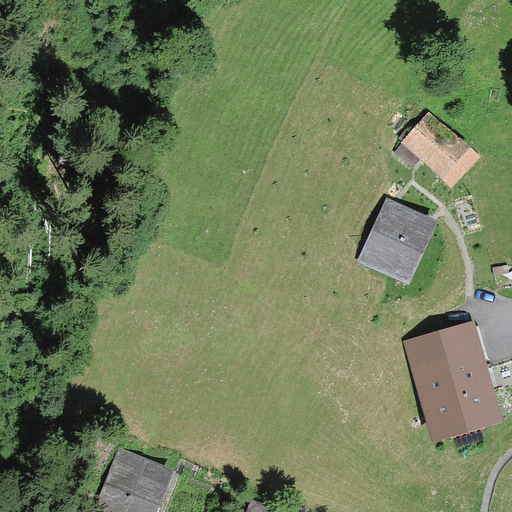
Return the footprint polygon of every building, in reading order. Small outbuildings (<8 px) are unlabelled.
[(413,124),(465,168),(474,158),(464,150),(469,144),(427,108),(413,124)] [(398,137),(401,139),(399,141),(401,143),(393,152),(410,167),(418,157),(451,185),(465,168),(413,124),(408,130),(405,128),(398,137)] [(436,216),(385,194),(357,259),(408,281),(436,216)] [(504,416),(474,321),(402,344),(432,439),(504,416)] [(154,511),(171,466),(119,448),(95,511),(154,511)] [(291,511),(292,510),(249,495),(243,511),(291,511)]
